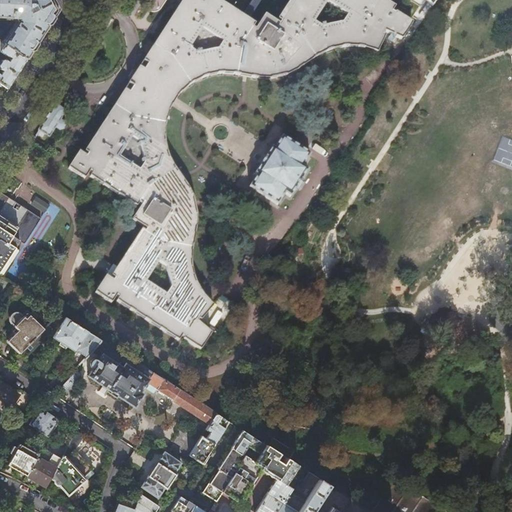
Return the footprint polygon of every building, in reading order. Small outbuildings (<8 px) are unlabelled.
[(0,0),(0,17),(14,18),(16,20),(1,42),(3,44),(4,44),(25,59),(40,36),(58,9),(53,0),(0,0)] [(121,89),(81,150),(85,153),(83,155),(75,149),(64,166),(80,177),(86,169),(88,170),(86,174),(132,205),(135,202),(137,203),(127,218),(143,228),(141,230),(137,227),(107,275),(111,277),(109,279),(102,274),(91,291),(108,302),(113,294),(116,295),(113,299),(175,338),(178,333),(181,335),(180,338),(197,349),(209,331),(194,321),(196,318),(198,320),(211,305),(199,293),(192,278),(188,262),(194,225),(194,214),(190,196),(166,153),(161,139),(162,123),(166,107),(176,93),(187,83),(201,76),(218,72),(268,77),(284,74),(327,49),(342,46),(359,47),(375,53),(383,34),(381,33),(382,30),(400,39),(411,23),(394,12),(393,14),(390,12),(393,7),(382,0),(287,0),(275,19),(279,21),(278,23),(263,14),(253,29),(250,27),(253,23),(216,0),(184,0),(184,1),(183,0),(179,0),(155,37),(140,60),(145,63),(141,70),(136,66),(125,83),(130,86),(127,92),(121,89)] [(0,83),(6,88),(15,74),(25,59),(4,44),(3,44),(1,42),(0,41),(0,83)] [(65,126),(65,121),(61,119),(67,110),(56,103),(47,117),(38,130),(39,131),(36,135),(41,138),(44,134),(49,137),(55,128),(59,131),(62,131),(65,126)] [(310,155),(281,137),(274,148),(271,147),(254,174),(257,175),(249,188),(277,205),(284,194),(290,197),(308,170),(302,166),(310,155)] [(0,274),(3,276),(19,252),(15,249),(19,243),(23,245),(40,220),(0,193),(0,274)] [(20,352),(43,328),(33,318),(36,315),(36,314),(36,313),(35,312),(34,311),(32,311),(28,313),(26,310),(25,311),(24,310),(21,314),(19,311),(18,311),(16,310),(14,310),(12,311),(10,312),(9,315),(9,318),(9,320),(10,322),(17,328),(6,339),(14,348),(19,353),(20,352)] [(75,349),(86,357),(95,346),(97,348),(104,341),(62,314),(60,317),(61,318),(63,319),(52,336),(65,345),(74,351),(75,349)] [(25,356),(52,328),(51,327),(58,320),(54,316),(43,328),(20,352),(25,356)] [(102,348),(107,351),(111,346),(105,342),(102,348)] [(97,359),(94,357),(93,357),(92,357),(88,363),(88,364),(89,365),(88,366),(91,368),(87,374),(110,390),(108,392),(112,395),(115,397),(117,395),(133,406),(141,394),(139,392),(146,381),(157,388),(157,389),(172,399),(208,424),(214,413),(173,387),(160,378),(125,355),(118,365),(101,354),(97,359)] [(61,386),(67,391),(79,377),(77,375),(79,373),(75,370),(61,386)] [(50,383),(56,390),(66,379),(60,373),(50,383)] [(0,385),(0,396),(11,405),(17,397),(11,392),(0,385)] [(47,436),(58,420),(47,413),(39,407),(28,423),(33,426),(33,427),(41,433),(42,433),(47,436)] [(215,414),(201,436),(213,444),(219,436),(228,422),(215,414)] [(251,460),(262,444),(240,430),(238,428),(232,438),(226,446),(230,448),(243,456),(244,455),(251,460)] [(213,444),(201,436),(188,455),(201,463),(205,456),(213,444)] [(272,439),(267,447),(287,460),(292,451),(285,447),(274,440),(272,439)] [(15,469),(26,475),(37,454),(18,444),(17,444),(15,447),(12,446),(8,452),(12,454),(6,464),(15,469)] [(263,471),(272,477),(275,479),(284,484),(288,478),(296,466),(287,460),(267,447),(262,444),(251,460),(262,467),(260,469),(263,471)] [(40,447),(37,454),(26,475),(35,480),(45,486),(49,478),(60,458),(40,447)] [(243,457),(243,456),(230,448),(225,455),(221,462),(217,468),(230,477),(233,472),(243,457)] [(60,458),(49,478),(53,480),(53,482),(56,484),(58,485),(60,487),(67,495),(85,480),(83,477),(92,470),(74,450),(65,458),(62,454),(60,458)] [(140,486),(157,497),(163,487),(165,488),(175,474),(173,473),(180,462),(163,451),(151,470),(140,486)] [(262,467),(251,460),(244,455),(243,456),(243,457),(233,472),(250,482),(251,483),(260,469),(262,467)] [(230,477),(217,468),(212,475),(205,486),(201,492),(215,501),(221,492),(221,491),(230,477)] [(250,482),(233,472),(230,477),(221,491),(221,492),(226,494),(237,502),(240,498),(245,490),(250,482)] [(295,490),(291,487),(281,503),(275,511),(297,511),(318,479),(307,472),(295,490)] [(294,482),(288,478),(284,484),(275,479),(266,493),(281,503),(291,487),(294,482)] [(370,511),(445,511),(438,507),(430,502),(420,495),(410,489),(393,478),(385,491),(379,500),(370,511)] [(312,511),(328,486),(318,479),(297,511),(338,511),(331,507),(327,511),(308,511),(309,511),(312,511)] [(245,490),(240,498),(243,500),(248,492),(245,490)] [(275,511),(281,503),(266,493),(253,511),(275,511)] [(139,494),(135,505),(133,509),(131,511),(153,511),(157,506),(150,502),(139,494)] [(170,510),(171,511),(172,511),(187,511),(192,505),(186,500),(180,496),(170,510)] [(131,511),(133,509),(135,505),(128,503),(118,499),(113,511),(131,511)]
